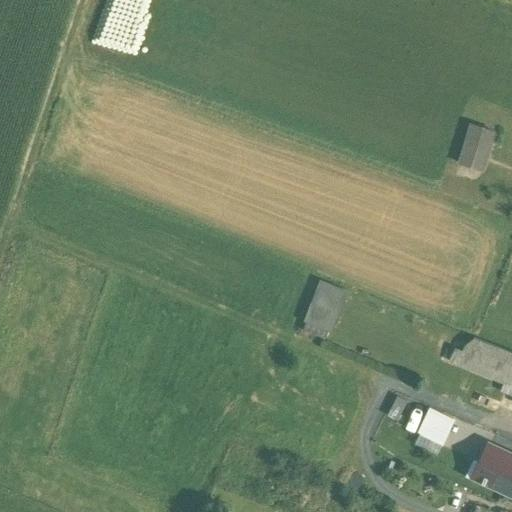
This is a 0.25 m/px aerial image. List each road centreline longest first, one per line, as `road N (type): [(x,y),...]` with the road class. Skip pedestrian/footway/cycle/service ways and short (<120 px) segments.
road 1 (track): [(388,380),(9,228)]
road 2 (track): [(85,0),(9,228)]
